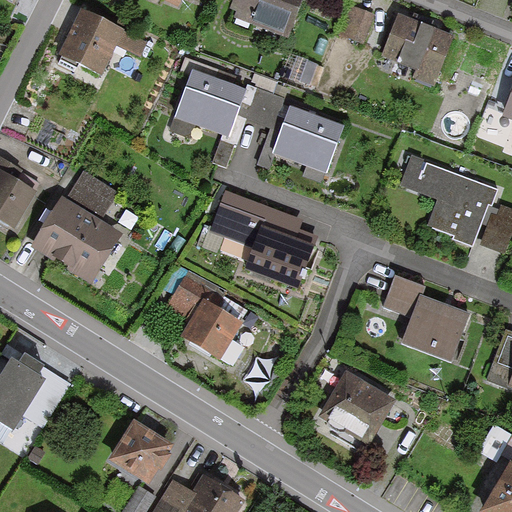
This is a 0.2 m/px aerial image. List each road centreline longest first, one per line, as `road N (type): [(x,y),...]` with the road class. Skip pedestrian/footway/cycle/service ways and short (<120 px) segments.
road 1 (tertiary): [(254,448),(0,291)]
road 2 (residential): [(358,240),(316,347),(254,448)]
road 3 (residential): [(358,240),(239,181),(266,101)]
road 4 (residential): [(511,301),(358,240)]
